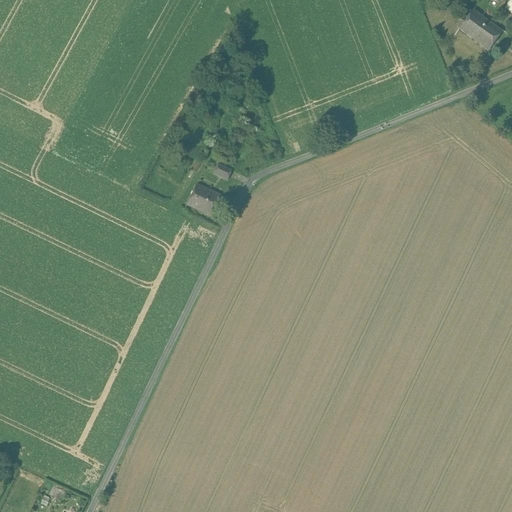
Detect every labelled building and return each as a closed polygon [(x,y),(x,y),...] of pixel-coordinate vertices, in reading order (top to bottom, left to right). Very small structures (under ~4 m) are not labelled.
[(488,22),(473,11),(464,22),(459,29),(459,30),(474,40),(488,22)] [(460,19),(455,26),(459,29),(464,22),(460,19)] [(502,32),(488,22),(474,40),(488,51),(502,32)] [(476,80),(471,69),(466,71),(470,82),(476,80)] [(231,170),(218,164),(213,174),(226,181),(231,170)] [(220,197),(197,185),(187,205),(211,217),(220,197)]
